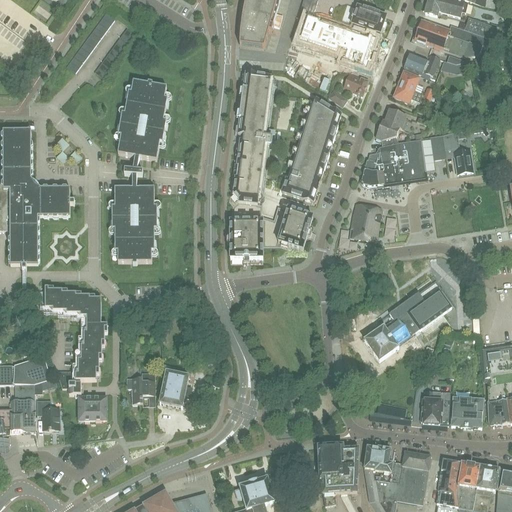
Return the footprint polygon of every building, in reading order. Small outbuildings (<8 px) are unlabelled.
[(41,0),(39,3),(51,12),(57,5),(50,0),(41,0)] [(239,48),(264,51),(267,42),(269,34),(271,35),(273,29),(270,28),(278,0),(246,0),(245,8),(242,20),(241,32),(240,39),(239,48)] [(303,0),(301,11),(313,15),(318,0),(303,0)] [(462,0),(450,0),(450,1),(445,0),(428,0),(425,15),(425,16),(437,19),(438,14),(460,20),(461,14),(465,15),(468,6),(462,4),(463,1),(462,0)] [(462,0),(463,1),(482,9),(496,12),(505,10),(506,2),(493,0),(462,0)] [(353,13),(351,19),(353,20),(351,26),(380,35),(382,29),(384,24),(386,18),(357,8),(355,14),(353,13)] [(111,26),(115,22),(106,15),(102,20),(111,26)] [(102,20),(99,25),(107,31),(111,26),(102,20)] [(305,20),(297,42),(335,56),(336,55),(342,57),(340,63),(359,69),(361,64),(369,67),(372,57),(370,56),(375,41),(351,33),(350,37),(305,20)] [(460,24),(458,30),(488,40),(488,41),(493,43),(498,30),(468,20),(466,26),(460,24)] [(488,40),(458,30),(451,28),(449,33),(422,23),(414,43),(434,50),(434,52),(438,53),(439,51),(464,60),(478,58),(483,61),(489,60),(488,55),(487,55),(488,41),(488,40)] [(99,25),(95,30),(104,36),(107,31),(99,25)] [(95,30),(91,34),(100,41),(104,36),(95,30)] [(132,42),(135,37),(127,30),(123,35),(132,42)] [(91,34),(88,39),(97,46),(100,41),(91,34)] [(123,35),(119,40),(128,47),(132,42),(123,35)] [(88,39),(84,44),(93,51),(97,46),(88,39)] [(119,40),(116,45),(125,52),(128,47),(119,40)] [(93,51),(84,44),(81,49),(90,56),(93,51)] [(116,45),(112,50),(121,56),(125,52),(116,45)] [(81,49),(77,54),(86,60),(90,56),(81,49)] [(112,50),(109,55),(118,61),(121,56),(112,50)] [(77,54),(73,59),(82,65),(86,60),(77,54)] [(118,61),(109,55),(105,60),(114,66),(118,61)] [(433,78),(440,61),(431,58),(431,57),(429,63),(416,57),(415,56),(413,55),(412,56),(410,55),(404,70),(421,77),(423,74),(433,78)] [(449,58),(447,64),(454,66),(463,65),(463,63),(449,58)] [(82,65),(73,59),(70,64),(79,70),(82,65)] [(114,66),(105,60),(102,65),(110,71),(114,66)] [(454,66),(447,64),(446,64),(443,73),(456,77),(485,71),(483,61),(479,62),(479,60),(473,61),(473,63),(463,65),(454,66)] [(79,70),(70,64),(66,68),(75,75),(79,70)] [(110,71),(102,65),(98,69),(107,76),(110,71)] [(107,76),(98,69),(94,74),(103,81),(107,76)] [(397,87),(414,93),(419,81),(404,75),(401,81),(399,82),(397,87)] [(233,198),(238,205),(257,207),(265,147),(271,148),(272,141),(266,140),(273,80),(246,76),(244,91),(243,91),(239,122),(240,122),(238,137),(242,138),(241,143),(240,143),(233,198)] [(368,83),(361,80),(361,81),(349,76),(347,80),(345,79),(342,85),(345,86),(343,90),(354,95),(354,96),(362,99),(368,83)] [(167,90),(152,87),(152,85),(148,84),(148,86),(133,84),(131,95),(128,94),(125,116),(122,116),(118,137),(121,138),(118,156),(157,163),(160,145),(163,145),(166,123),(164,123),(167,101),(165,101),(167,90)] [(414,93),(397,87),(395,92),(396,94),(394,100),(409,106),(411,101),(419,105),(422,97),(414,93)] [(347,102),(333,92),(328,100),(342,110),(347,102)] [(431,97),(425,94),(423,100),(430,103),(432,97),(431,97)] [(318,193),(321,183),(320,183),(324,171),(325,171),(329,157),(328,156),(332,144),(333,144),(338,129),(337,129),(341,117),(341,116),(332,111),(312,99),(282,194),(303,201),(303,202),(313,205),(317,193),(318,193)] [(389,113),(385,124),(399,131),(404,132),(406,126),(404,125),(406,119),(389,113)] [(417,124),(430,128),(432,123),(419,118),(417,124)] [(383,124),(376,140),(381,142),(383,150),(394,147),(393,140),(396,140),(399,131),(385,124),(383,124)] [(483,129),(471,132),(472,136),(481,134),(485,138),(488,135),(483,129)] [(31,144),(31,133),(20,133),(15,133),(3,133),(3,135),(1,136),(1,140),(3,141),(3,145),(1,146),(1,149),(3,151),(3,154),(1,156),(1,159),(3,160),(3,164),(1,165),(1,169),(3,170),(3,174),(1,175),(1,178),(3,180),(3,191),(0,191),(0,232),(10,233),(10,240),(8,241),(8,245),(10,246),(10,249),(8,251),(8,254),(10,256),(10,259),(8,260),(8,264),(10,265),(10,267),(6,267),(6,296),(22,296),(22,277),(34,277),(34,267),(38,267),(38,265),(40,264),(40,260),(38,259),(38,255),(40,254),(40,251),(38,249),(38,246),(40,244),(40,241),(38,240),(38,236),(40,235),(40,231),(38,230),(38,226),(40,225),(40,221),(38,220),(38,219),(42,219),(44,221),(47,221),(49,219),(52,219),(53,220),(57,220),(58,219),(62,219),(63,220),(67,220),(68,219),(70,219),(70,207),(75,207),(75,202),(70,202),(70,191),(68,191),(66,189),(63,189),(62,191),(58,191),(57,189),(53,189),(52,191),(49,191),(47,189),(44,189),(42,191),(41,191),(38,189),(39,188),(34,183),(33,184),(31,181),(31,180),(33,178),(33,175),(31,174),(31,170),(33,169),(33,165),(31,164),(31,160),(33,159),(33,156),(31,154),(31,151),(33,149),(33,146),(31,144)] [(457,134),(442,137),(442,138),(444,153),(453,151),(454,160),(457,176),(473,174),(470,152),(462,153),(462,151),(461,149),(459,149),(457,134)] [(66,146),(60,154),(71,162),(74,158),(80,162),(87,152),(64,135),(59,141),(66,146)] [(442,138),(430,140),(430,142),(433,163),(446,161),(444,153),(442,138)] [(361,184),(361,185),(361,186),(362,186),(363,188),(364,188),(369,189),(417,182),(416,177),(424,176),(424,173),(434,172),(433,163),(430,142),(420,143),(394,147),(383,150),(380,150),(381,155),(370,157),(368,163),(367,162),(362,184),(361,184)] [(118,253),(118,265),(152,265),(152,253),(154,253),(154,231),(157,231),(157,209),(154,209),(154,191),(130,191),(124,191),(115,191),(115,209),(112,209),(112,232),(115,232),(115,253),(118,253)] [(472,214),(477,207),(471,203),(466,211),(472,214)] [(352,222),(350,240),(375,244),(378,225),(380,225),(380,220),(379,220),(380,212),(356,208),(352,222)] [(303,253),(313,220),(288,213),(278,245),(303,253)] [(230,225),(230,262),(263,262),(263,225),(230,225)] [(436,282),(389,316),(395,324),(391,327),(390,325),(364,343),(379,364),(399,350),(397,348),(410,339),(419,332),(419,333),(451,310),(438,291),(440,289),(436,282)] [(76,376),(76,383),(96,383),(96,377),(99,377),(99,363),(102,363),(102,349),(105,349),(105,336),(107,336),(107,327),(101,327),(101,301),(95,301),(95,298),(81,298),(81,296),(68,296),(68,293),(54,293),(54,290),(45,290),(45,311),(53,311),(53,314),(67,314),(67,316),(80,316),(80,319),(87,319),(87,335),(84,335),(84,348),(81,348),(81,362),(78,362),(78,376),(76,376)] [(0,328),(2,328),(0,324),(7,321),(8,326),(25,320),(20,304),(0,309),(0,328)] [(363,311),(356,315),(358,320),(365,317),(363,311)] [(140,338),(157,338),(157,326),(139,326),(140,338)] [(448,339),(444,348),(449,350),(453,341),(448,339)] [(511,346),(481,351),(485,382),(503,382),(510,428),(511,427),(511,346)] [(13,368),(0,368),(0,387),(12,388),(12,391),(14,391),(14,404),(11,404),(11,412),(0,413),(0,436),(12,434),(36,433),(35,404),(35,397),(42,397),(43,385),(51,382),(44,359),(13,368)] [(81,397),(81,386),(71,386),(71,374),(56,374),(62,391),(69,391),(69,397),(81,397)] [(160,406),(161,407),(161,406),(181,411),(182,411),(183,410),(185,400),(190,401),(192,391),(186,390),(188,380),(189,381),(189,379),(187,379),(168,375),(166,375),(166,376),(160,405),(160,406)] [(143,398),(155,398),(155,376),(142,376),(142,381),(127,381),(127,392),(132,392),(132,407),(143,406),(143,398)] [(503,382),(485,382),(488,399),(489,425),(491,430),(510,428),(503,382)] [(444,428),(446,398),(416,396),(413,414),(421,424),(422,424),(422,427),(444,428)] [(78,400),(78,424),(107,424),(107,400),(78,400)] [(484,402),(452,400),(450,429),(460,429),(460,431),(472,431),(472,430),(481,431),(484,402)] [(59,432),(59,412),(51,412),(51,403),(37,403),(38,419),(43,419),(44,433),(52,433),(52,432),(59,432)] [(9,445),(9,441),(0,439),(0,438),(0,454),(6,456),(10,452),(9,449),(9,445)] [(335,496),(357,495),(359,451),(343,451),(343,448),(318,450),(320,483),(322,493),(323,497),(325,510),(336,507),(335,496)] [(395,511),(400,468),(391,466),(392,461),(389,461),(390,453),(378,451),(378,452),(367,450),(367,452),(364,472),(365,472),(370,505),(374,511),(395,511)] [(400,468),(395,511),(400,511),(401,511),(406,511),(412,511),(414,506),(423,508),(429,473),(431,459),(431,458),(430,458),(405,454),(404,454),(404,455),(402,468),(400,468)] [(462,466),(461,465),(443,462),(438,493),(439,493),(435,511),(458,511),(456,496),(457,493),(462,466)] [(461,465),(462,466),(457,493),(456,496),(458,511),(487,511),(492,493),(495,494),(499,473),(499,472),(461,465)] [(511,511),(511,474),(501,472),(501,473),(497,492),(495,511),(511,511)] [(264,511),(264,508),(274,505),(267,482),(257,485),(257,484),(250,486),(250,487),(240,490),(241,492),(235,493),(238,502),(243,501),(247,511),(246,511),(264,511)] [(165,494),(134,511),(210,511),(207,496),(172,505),(165,494)]
